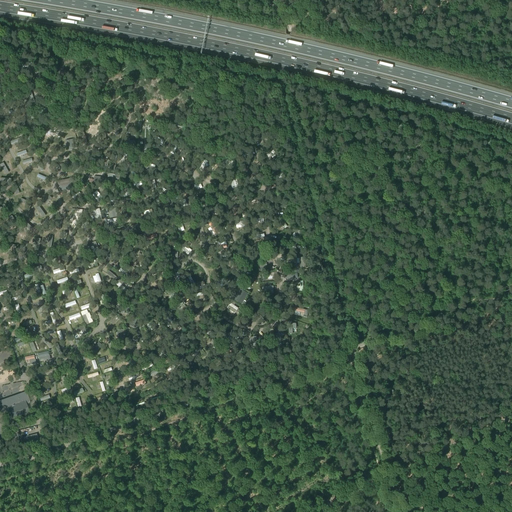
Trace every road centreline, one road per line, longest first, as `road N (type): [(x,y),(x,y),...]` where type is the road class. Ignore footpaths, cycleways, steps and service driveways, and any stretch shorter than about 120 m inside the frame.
road 1 (unclassified): [(0,467),(511,293)]
road 2 (motorway): [(0,7),(228,48),(511,119)]
road 3 (motorway): [(511,103),(355,61),(52,0)]
road 4 (unknown): [(0,482),(343,363),(357,365)]
road 5 (track): [(280,89),(357,365)]
road 6 (track): [(347,349),(301,179)]
road 7 (unknown): [(357,365),(403,511)]
